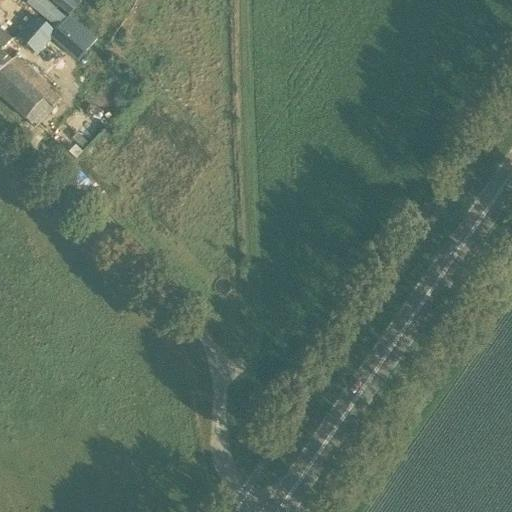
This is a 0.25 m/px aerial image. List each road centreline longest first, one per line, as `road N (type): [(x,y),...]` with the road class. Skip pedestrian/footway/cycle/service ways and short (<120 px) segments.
road 1 (unclassified): [(263,511),(241,497),(220,461),(219,374),(196,335),(0,127)]
road 2 (secondary): [(277,511),(511,173)]
road 3 (track): [(219,374),(235,368),(247,339),(238,0)]
